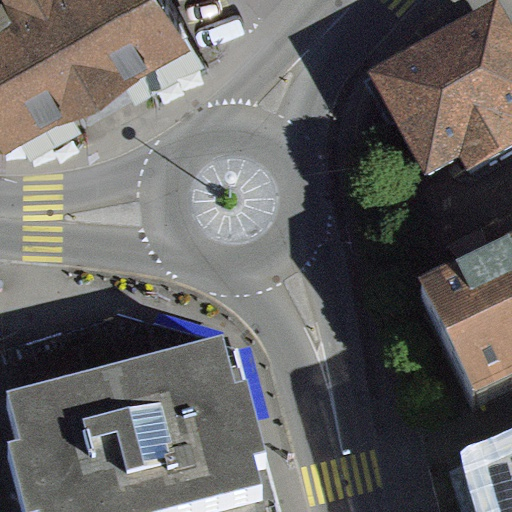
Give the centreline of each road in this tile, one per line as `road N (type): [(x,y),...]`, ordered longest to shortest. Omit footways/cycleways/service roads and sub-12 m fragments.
road 1 (secondary): [(272,260),(309,327),(351,511)]
road 2 (primary): [(259,131),(290,74),(361,0)]
road 3 (primary): [(0,213),(165,212)]
road 4 (primary): [(272,260),(290,245),(307,203),(295,159),(259,131)]
road 5 (primary): [(259,131),(238,127),(197,138),(169,170),(165,212)]
road 6 (primary): [(165,212),(172,234),(206,264),(251,269),(272,260)]
